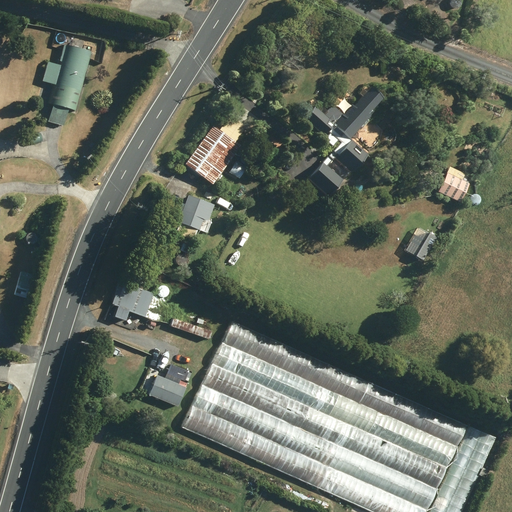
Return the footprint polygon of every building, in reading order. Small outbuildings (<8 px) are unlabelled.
[(474,29),(469,39),(476,43),(481,33),(474,29)] [(39,83),(51,86),(46,105),(48,105),(44,123),(59,127),(64,110),(73,112),(89,53),(59,45),(55,62),(57,63),(56,66),(44,63),(39,83)] [(320,114),(331,124),(329,126),(346,141),(367,118),(363,114),(367,110),(369,111),(380,99),(368,88),(350,107),(349,107),(340,116),(328,105),(320,114)] [(311,107),(300,118),(319,136),(326,129),(321,124),(325,120),(311,107)] [(207,127),(179,166),(207,186),(220,168),(235,179),(242,168),(228,158),(235,147),(232,145),(244,130),(224,116),(213,131),(207,127)] [(364,155),(348,140),(331,159),(347,173),(364,155)] [(319,163),(304,179),(324,198),(339,181),(319,163)] [(465,185),(443,174),(434,192),(456,203),(465,185)] [(355,184),(350,193),(357,196),(361,187),(355,184)] [(352,195),(344,186),(337,193),(345,202),(352,195)] [(176,224),(172,234),(189,241),(198,220),(202,222),(209,206),(184,196),(173,223),(176,224)] [(18,272),(11,296),(24,300),(31,276),(18,272)] [(145,293),(116,283),(108,306),(112,308),(109,317),(112,319),(111,322),(115,323),(116,320),(120,322),(124,313),(141,319),(144,309),(143,308),(146,299),(144,298),(145,293)] [(181,430),(366,511),(421,511),(460,425),(229,322),(181,430)] [(171,362),(167,373),(186,380),(190,369),(171,362)] [(154,371),(145,392),(148,397),(173,408),(184,384),(154,371)] [(458,469),(449,491),(461,496),(470,474),(458,469)]
